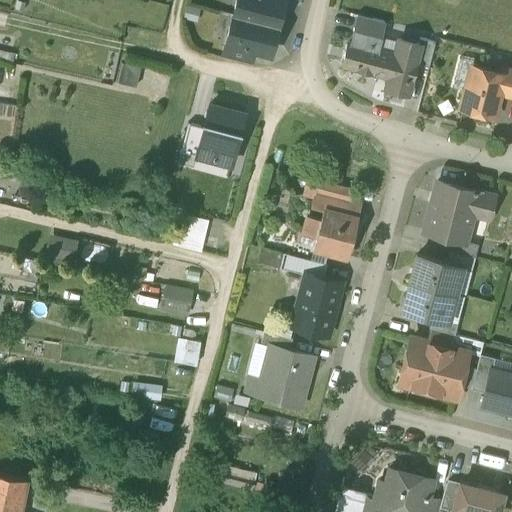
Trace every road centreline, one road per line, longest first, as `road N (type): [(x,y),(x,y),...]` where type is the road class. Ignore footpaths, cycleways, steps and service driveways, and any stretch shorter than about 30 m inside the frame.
road 1 (residential): [(411,140),(340,413)]
road 2 (residential): [(322,0),(308,54),(309,93),(411,140)]
road 3 (residential): [(340,413),(511,458)]
